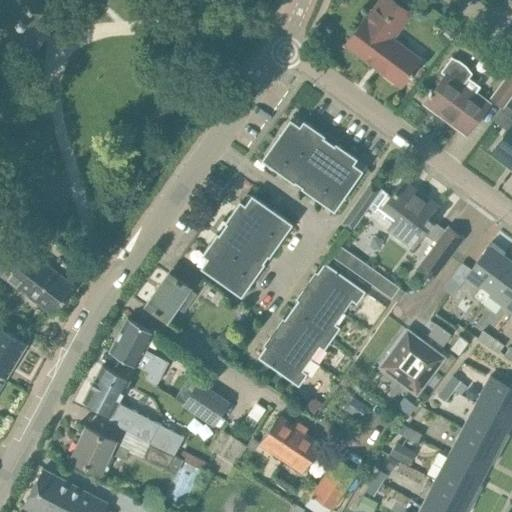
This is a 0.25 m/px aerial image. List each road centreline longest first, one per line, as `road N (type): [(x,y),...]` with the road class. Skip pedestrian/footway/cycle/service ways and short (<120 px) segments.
road 1 (unknown): [(274,399),(106,296),(67,223),(26,78)]
road 2 (tertiary): [(15,459),(117,277),(213,146)]
road 3 (residential): [(511,215),(283,50)]
road 4 (residential): [(213,146),(323,221),(271,296)]
